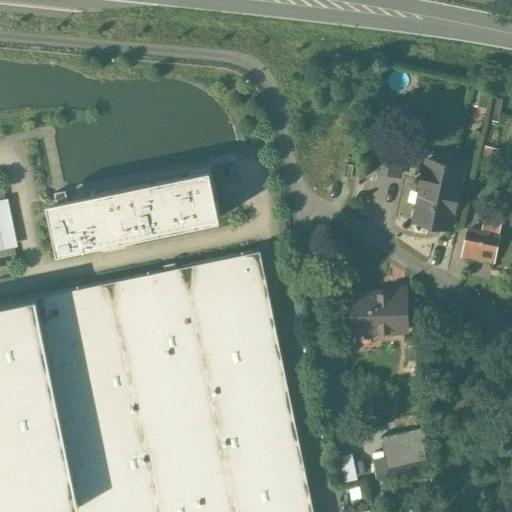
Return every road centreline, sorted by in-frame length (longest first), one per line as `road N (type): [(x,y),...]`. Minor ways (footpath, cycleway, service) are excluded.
road 1 (residential): [(0,35),(240,63),(269,89),(299,197),(344,219),(511,335)]
road 2 (secondary): [(305,0),(511,34)]
